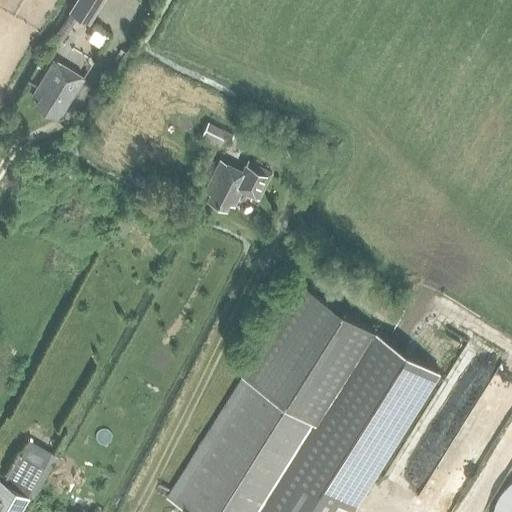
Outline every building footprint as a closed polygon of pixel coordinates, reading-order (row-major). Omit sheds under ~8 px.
[(77,0),(70,12),(88,23),(102,0),(77,0)] [(83,78),(54,60),(33,95),(39,98),(35,104),(58,118),(83,78)] [(207,122),(200,136),(226,149),(233,136),(207,122)] [(204,192),(210,195),(207,200),(225,208),(227,204),(233,207),(241,191),(257,199),(271,173),(247,161),(241,171),(220,160),(204,192)] [(301,285),(167,498),(189,511),(332,511),(340,501),(354,510),(441,374),(301,285)] [(17,454),(1,482),(28,496),(28,497),(32,499),(56,456),(27,440),(19,455),(17,454)] [(511,511),(511,479),(492,488),(493,511),(511,511)] [(0,511),(19,511),(28,496),(1,482),(0,481),(0,511)]
